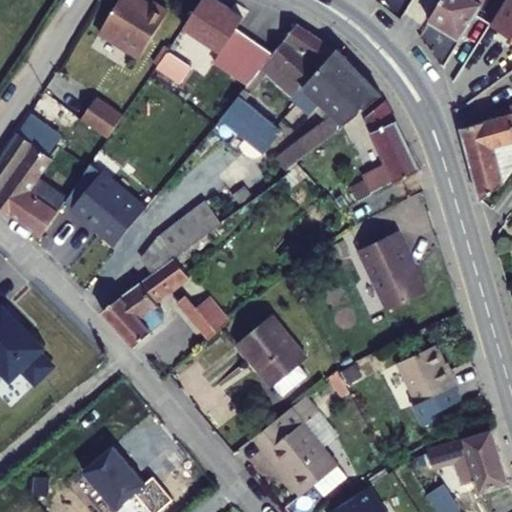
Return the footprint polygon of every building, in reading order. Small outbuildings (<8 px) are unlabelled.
[(151,0),(150,2),(145,0),(117,0),(99,31),(139,56),(168,10),(151,0)] [(221,0),(200,0),(183,25),(217,49),(242,14),(221,0)] [(442,0),(433,18),(460,37),(483,0),(442,0)] [(511,0),(506,0),(491,25),(511,37),(511,0)] [(0,25),(8,17),(0,9),(0,25)] [(318,29),(299,20),(262,67),(295,95),(305,82),(307,84),(341,46),(318,29)] [(379,89),(341,46),(307,84),(297,97),(313,113),(324,101),(332,110),(273,160),(282,171),(379,89)] [(187,85),(198,70),(175,54),(164,69),(187,85)] [(262,67),(242,93),(247,97),(267,71),(262,67)] [(307,84),(305,82),(295,95),(297,97),(307,84)] [(247,97),(242,93),(223,117),(261,146),(278,122),(247,97)] [(124,113),(99,96),(83,119),(107,136),(124,113)] [(430,170),(397,97),(371,117),(406,184),(430,170)] [(462,124),(483,196),(511,174),(511,151),(507,141),(511,138),(511,107),(509,111),(462,124)] [(278,122),(261,146),(266,150),(283,127),(278,122)] [(0,157),(0,204),(43,237),(62,209),(37,192),(31,187),(51,156),(32,142),(16,131),(0,157)] [(340,201),(352,213),(397,188),(392,181),(376,191),(373,188),(363,194),(359,189),(340,201)] [(146,252),(158,267),(173,256),(220,222),(206,202),(166,232),(146,252)] [(361,247),(390,308),(426,289),(397,228),(361,247)] [(158,267),(107,304),(139,343),(154,331),(145,320),(159,308),(156,303),(188,276),(173,256),(158,267)] [(208,294),(187,312),(207,337),(229,319),(208,294)] [(0,371),(10,383),(23,371),(37,386),(57,367),(43,352),(47,349),(5,305),(1,309),(0,307),(0,371)] [(236,342),(272,387),(308,358),(273,314),(236,342)] [(429,397),(436,411),(463,397),(455,382),(461,380),(440,340),(403,359),(424,399),(429,397)] [(349,478),(293,406),(256,436),(275,461),(278,459),(293,478),(290,480),(302,496),(314,487),(323,499),(349,478)] [(461,458),(470,483),(489,476),(492,485),(511,479),(494,427),(427,453),(432,467),(461,458)] [(112,444),(81,470),(114,508),(145,482),(112,444)] [(331,510),(331,511),(382,511),(366,487),(331,510)] [(455,506),(458,511),(465,511),(475,506),(470,497),(455,506)]
